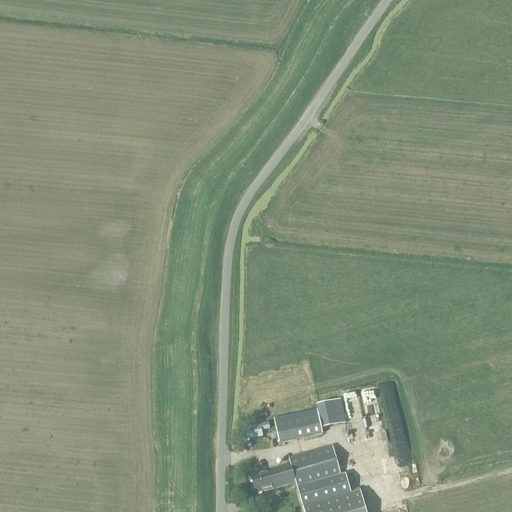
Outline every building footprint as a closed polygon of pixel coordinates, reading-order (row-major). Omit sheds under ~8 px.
[(274,419),(279,443),(322,434),(321,428),(345,423),(340,400),(317,405),(319,416),(318,416),(317,410),(274,419)] [(388,420),(394,456),(403,455),(403,456),(410,455),(404,417),(388,420)] [(268,423),(260,425),(240,428),(243,440),(262,436),(261,430),(269,429),(268,423)] [(288,459),(290,465),(262,473),(262,474),(250,477),(253,486),(255,494),(267,490),(268,491),(295,483),(297,489),(341,477),(332,446),(288,459)] [(341,477),(297,489),(302,508),(350,494),(345,476),(341,477)] [(302,508),(303,511),(365,511),(360,492),(350,494),(302,508)]
